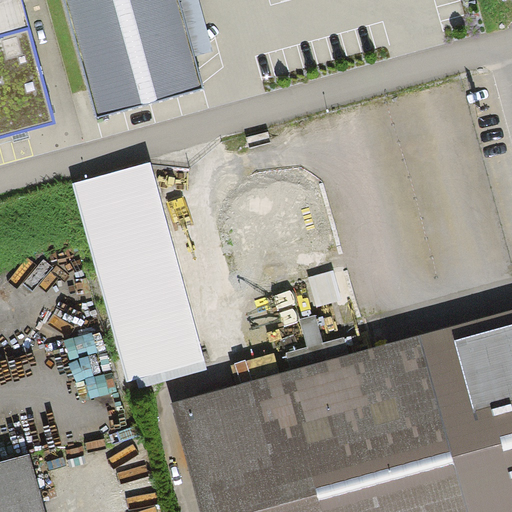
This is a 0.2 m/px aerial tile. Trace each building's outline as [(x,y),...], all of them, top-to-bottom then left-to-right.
[(0,0),(0,143),(57,128),(41,73),(20,0),(0,0)] [(180,0),(62,0),(96,121),(205,91),(180,0)] [(153,161),(77,181),(131,381),(207,360),(153,161)] [(511,511),(511,309),(172,401),(203,511),(511,511)] [(0,511),(43,511),(28,459),(0,466),(0,511)]
